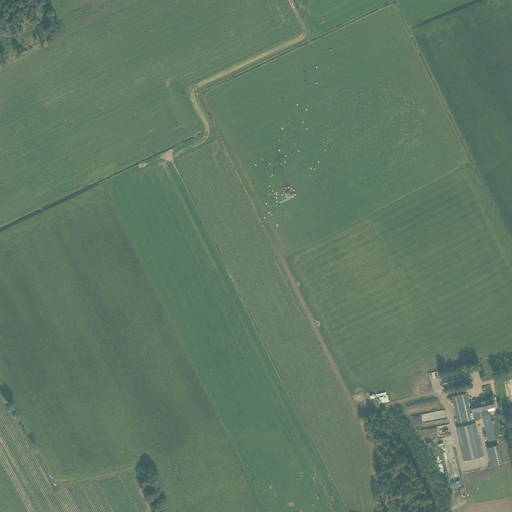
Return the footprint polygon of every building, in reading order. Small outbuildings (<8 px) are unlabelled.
[(444,388),(472,381),(470,370),(442,377),(444,388)] [(473,423),(466,393),(452,396),(459,426),(456,427),(464,460),(483,456),(475,422),(473,423)] [(497,440),(491,413),(489,414),(488,411),(488,409),(495,407),(493,399),(486,401),(485,400),(470,403),(473,413),(472,413),(474,420),(481,418),(480,412),(482,411),(483,415),(482,415),(488,442),(497,440)] [(443,430),(444,434),(451,433),(449,424),(440,426),(441,431),(443,430)] [(431,441),(426,443),(430,450),(435,448),(431,441)] [(490,466),(502,464),(497,444),(486,447),(490,466)] [(458,473),(453,450),(449,451),(450,454),(449,454),(449,456),(446,457),(448,467),(447,468),(449,475),(458,473)]
